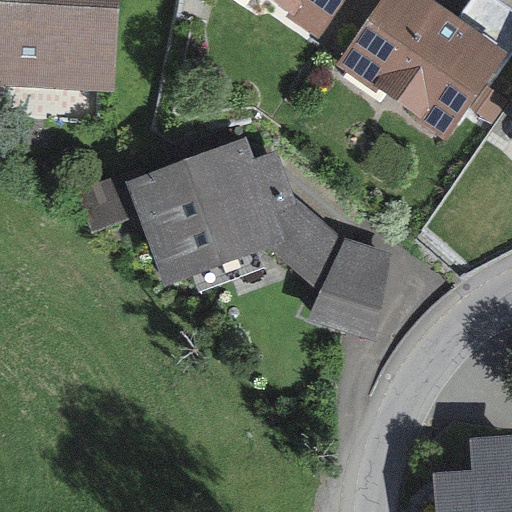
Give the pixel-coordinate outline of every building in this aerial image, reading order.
[(115,0),(0,0),(0,87),(109,95),(115,0)] [(250,0),(309,46),(345,0),(250,0)] [(409,0),(392,0),(337,78),(428,141),(489,56),(409,0)] [(245,147),(126,191),(164,294),(269,255),(321,300),(345,243),(294,200),(277,155),(252,165),(245,147)] [(321,300),(309,326),(375,346),(390,257),(345,243),(321,300)] [(434,511),(511,511),(511,441),(468,445),(471,477),(432,480),(434,511)]
